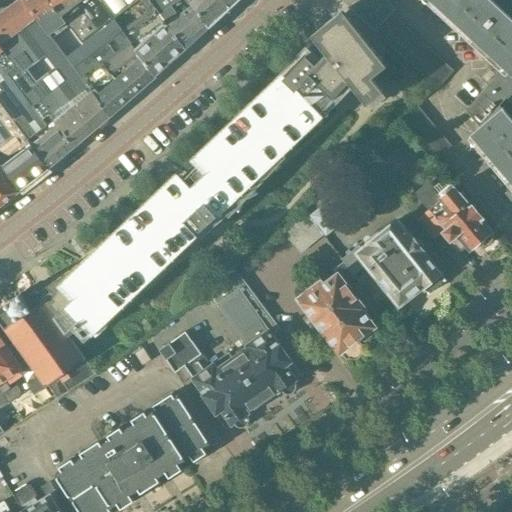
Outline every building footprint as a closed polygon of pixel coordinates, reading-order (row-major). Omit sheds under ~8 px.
[(19,0),(0,14),(0,44),(76,145),(112,115),(67,55),(51,34),(25,0),(19,0)] [(50,0),(25,0),(51,34),(67,22),(66,21),(50,0)] [(50,0),(66,21),(92,0),(50,0)] [(150,0),(100,0),(114,18),(138,0),(140,0),(148,10),(122,30),(157,75),(186,49),(150,0)] [(150,0),(186,49),(210,26),(191,0),(150,0)] [(225,0),(191,0),(210,26),(231,7),(225,0)] [(387,0),(356,0),(350,6),(377,32),(392,14),(397,8),(387,0)] [(511,19),(490,0),(432,0),(497,59),(489,68),(498,76),(467,111),(481,127),(473,134),(510,178),(502,185),(511,196),(511,120),(503,110),(504,108),(503,107),(502,108),(499,105),(511,92),(511,91),(511,19)] [(326,47),(313,60),(307,54),(246,118),(242,113),(214,143),(218,147),(192,175),(194,177),(184,188),(164,203),(161,199),(120,235),(48,286),(39,293),(66,330),(76,343),(85,337),(201,242),(217,229),(206,215),(217,208),(218,210),(234,199),(236,201),(250,186),(254,191),(281,162),(277,158),(341,88),(347,93),(363,75),(388,98),(403,82),(392,71),(401,61),(349,12),(332,31),(346,44),(336,56),(326,47)] [(392,14),(377,32),(438,89),(454,71),(392,14)] [(67,55),(112,115),(157,75),(122,30),(115,19),(90,38),(76,19),(69,25),(72,29),(69,31),(80,46),(67,55)] [(0,44),(0,100),(49,166),(76,145),(0,44)] [(0,160),(21,189),(49,166),(0,100),(0,160)] [(400,121),(408,131),(427,115),(419,105),(400,121)] [(417,141),(436,125),(427,115),(408,131),(417,141)] [(417,141),(425,152),(444,135),(436,125),(417,141)] [(444,135),(425,152),(434,162),(453,146),(444,135)] [(412,164),(421,156),(420,152),(413,143),(409,143),(400,151),(400,154),(408,163),(412,164)] [(0,204),(21,189),(0,160),(0,204)] [(443,199),(431,209),(420,196),(408,206),(434,238),(443,230),(451,240),(450,241),(459,251),(467,245),(470,248),(477,243),(480,246),(486,246),(493,240),(494,232),(492,230),(492,229),(460,193),(451,184),(439,195),(443,199)] [(323,233),(305,211),(283,231),(300,252),(323,233)] [(342,258),(348,266),(354,272),(366,262),(394,296),(400,291),(406,299),(423,285),(424,286),(441,272),(398,219),(368,243),(366,240),(342,258)] [(354,272),(348,266),(324,283),(321,279),(299,296),(315,318),(319,314),(328,326),(324,330),(340,351),(357,338),(358,341),(365,340),(373,335),(376,328),(361,310),(368,304),(355,287),(361,282),(354,272)] [(279,390),(281,389),(282,390),(283,391),(285,392),(286,393),(288,393),(289,393),(291,392),(292,392),(293,391),(295,390),(295,389),(296,387),(296,386),(296,384),(296,382),(296,381),(295,380),(297,378),(290,368),(295,365),(280,343),(286,340),(238,273),(210,293),(249,348),(234,359),(263,400),(278,389),(279,390)] [(39,293),(37,289),(36,289),(36,288),(35,288),(34,287),(33,287),(31,287),(30,287),(29,288),(28,288),(6,305),(0,309),(0,316),(48,384),(60,376),(70,390),(97,373),(76,343),(66,330),(39,293)] [(32,396),(48,384),(0,316),(0,408),(18,396),(19,395),(20,394),(20,393),(21,392),(21,391),(20,389),(20,388),(14,380),(9,383),(6,378),(16,373),(32,396)] [(233,424),(234,422),(235,424),(236,425),(238,426),(239,426),(240,427),(242,427),(243,426),(245,426),(246,425),(247,424),(248,423),(249,421),(249,420),(250,418),(249,417),(249,415),(248,414),(247,413),(249,412),(248,410),(263,400),(234,359),(232,355),(216,366),(214,363),(210,366),(185,331),(159,349),(175,372),(184,366),(221,417),(226,414),(233,424)] [(151,359),(143,347),(135,353),(143,365),(151,359)] [(64,468),(56,473),(81,511),(109,511),(112,511),(110,507),(118,502),(122,507),(134,499),(131,494),(140,488),(141,491),(160,479),(158,476),(166,470),(170,476),(183,467),(179,462),(191,455),(194,460),(207,451),(203,446),(210,442),(178,394),(175,396),(173,393),(155,405),(157,408),(148,414),(146,411),(134,418),(136,422),(124,429),(122,426),(110,434),(112,437),(103,443),(102,439),(82,451),(85,455),(76,460),(74,457),(61,465),(64,468)] [(23,510),(24,511),(62,511),(58,505),(63,502),(41,466),(32,472),(46,496),(23,510)] [(24,511),(23,510),(19,511),(13,511),(6,499),(0,501),(0,511),(24,511)]
